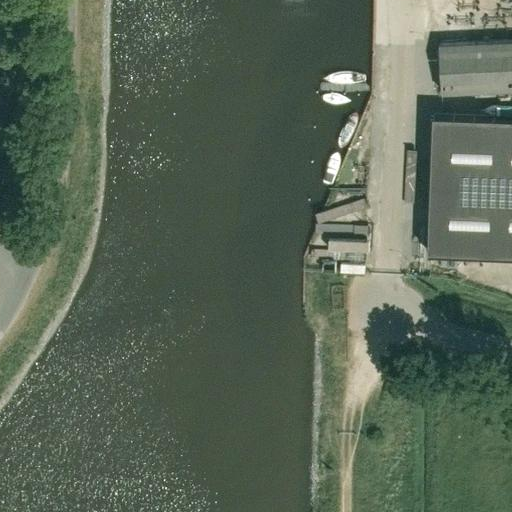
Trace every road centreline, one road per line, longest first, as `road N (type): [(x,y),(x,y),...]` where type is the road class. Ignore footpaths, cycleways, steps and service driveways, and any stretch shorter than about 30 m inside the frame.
road 1 (unclassified): [(27,272),(56,188),(67,0)]
road 2 (track): [(386,315),(356,349),(346,511)]
road 3 (unclassified): [(511,348),(386,315),(386,275)]
